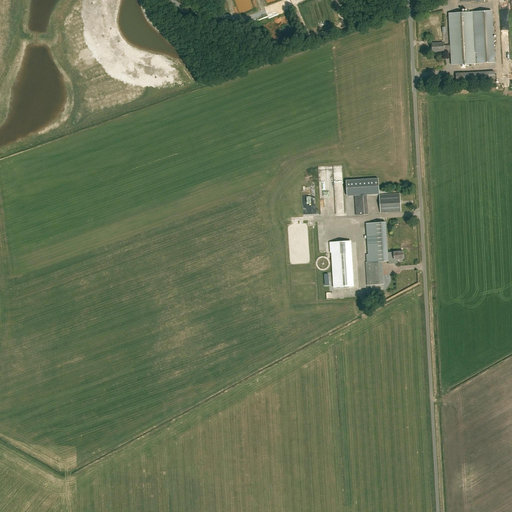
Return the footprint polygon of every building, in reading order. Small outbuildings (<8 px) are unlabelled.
[(448,14),(449,46),(442,46),(442,43),(431,44),(431,52),(446,51),(446,54),(450,54),(451,65),(494,63),(491,12),(448,14)] [(495,73),(456,75),(456,86),(495,84),(495,73)] [(336,217),(345,216),(343,166),(335,166),(336,217)] [(321,169),(323,204),(331,203),(330,169),(321,169)] [(401,212),(400,194),(379,195),(380,213),(401,212)] [(368,215),(367,197),(355,198),(356,216),(368,215)] [(387,252),(386,222),(366,223),(368,254),(366,255),(366,262),(368,285),(380,284),(378,262),(388,261),(388,259),(404,258),(403,251),(402,251),(402,250),(399,250),(399,251),(394,252),(387,252)] [(352,286),(350,241),(329,242),(330,253),(331,253),(333,288),(352,286)]
